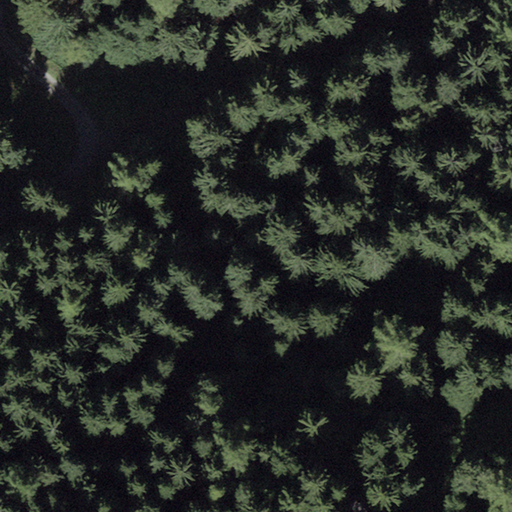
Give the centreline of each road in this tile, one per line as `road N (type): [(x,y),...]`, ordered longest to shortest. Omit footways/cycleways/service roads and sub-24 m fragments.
road 1 (track): [(92,143),(140,130),(413,0)]
road 2 (track): [(0,218),(77,175),(92,143),(84,111),(0,34)]
